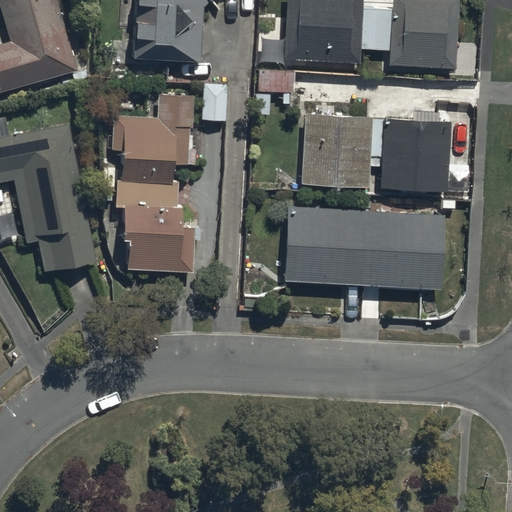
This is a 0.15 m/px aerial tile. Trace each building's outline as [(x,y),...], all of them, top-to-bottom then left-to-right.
[(0,44),(0,93),(77,72),(56,0),(0,0),(0,2),(11,42),(0,44)] [(138,0),(134,61),(203,65),(207,11),(220,0),(138,0)] [(289,0),(286,60),(360,64),(361,51),(391,53),(390,66),(457,70),(461,0),(391,0),(391,7),(364,6),(364,0),(289,0)] [(256,93),(294,95),(295,75),(257,73),(256,93)] [(202,121),(224,123),(227,85),(204,83),(202,121)] [(127,270),(193,274),(196,229),(180,228),(184,166),(192,167),(197,97),(160,95),(158,117),(115,114),(112,152),(123,153),(119,209),(126,209),(124,242),(132,243),(127,270)] [(453,123),(306,112),(301,183),(369,188),(370,166),(382,167),(381,189),(447,194),(453,123)] [(46,274),(96,265),(68,124),(0,137),(0,182),(14,179),(26,244),(40,242),(46,274)] [(287,210),(283,281),(442,291),(446,220),(287,210)]
